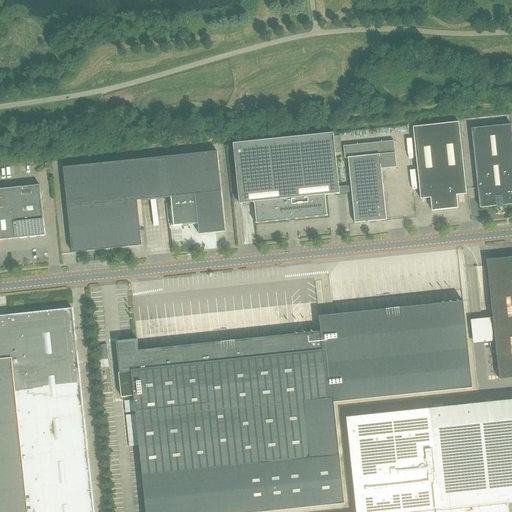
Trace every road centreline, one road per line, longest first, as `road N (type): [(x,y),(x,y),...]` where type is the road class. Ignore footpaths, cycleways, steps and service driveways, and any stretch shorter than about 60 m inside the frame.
road 1 (unclassified): [(511,231),(0,286)]
road 2 (unknown): [(112,274),(125,502)]
